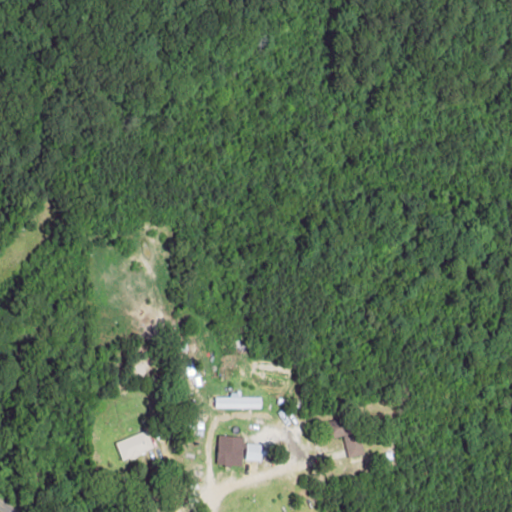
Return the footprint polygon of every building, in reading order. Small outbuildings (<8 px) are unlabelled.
[(261,397),(238,396),(238,392),(230,392),(230,397),(215,397),(215,408),(261,408),(261,397)] [(355,415),(326,422),(330,439),(342,436),(348,457),(364,453),(355,415)] [(122,461),(153,448),(146,430),(115,442),(122,461)] [(243,466),(244,436),(217,436),(217,465),(243,466)] [(246,459),(261,460),(262,444),(246,443),(246,459)]
